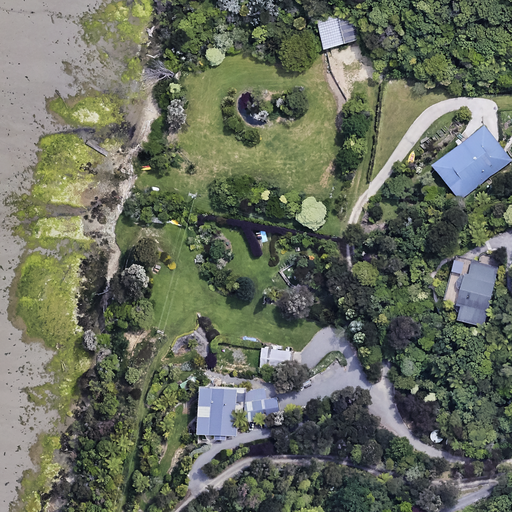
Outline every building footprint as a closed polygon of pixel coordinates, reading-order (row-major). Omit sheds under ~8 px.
[(362,36),(353,8),(313,21),(323,49),(362,36)] [(507,158),(485,128),(433,166),(456,197),(507,158)] [(481,326),(495,267),(469,261),(455,320),(481,326)] [(290,351),(270,350),(269,361),(289,363),(290,351)] [(233,389),(196,389),(195,435),(233,435),(233,389)] [(276,396),(267,397),(267,390),(245,390),(245,416),(276,416),(276,396)]
